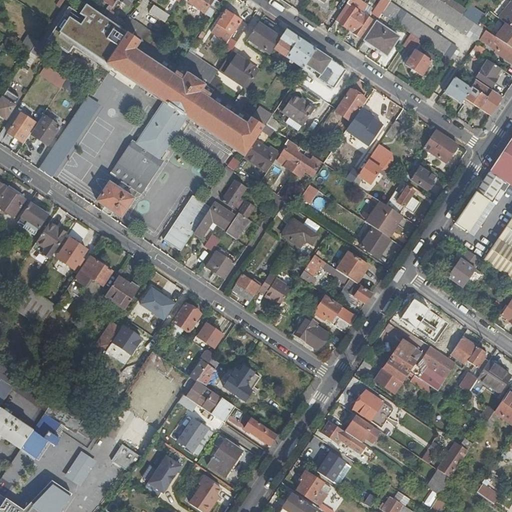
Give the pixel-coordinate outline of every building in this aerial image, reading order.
[(117,9),(122,2),(119,0),(116,0),(113,7),(117,9)] [(204,14),(213,0),(190,0),(189,3),(204,14)] [(211,18),(221,3),(215,0),(213,0),(204,14),(211,18)] [(381,15),(389,3),(384,0),(383,0),(373,15),(379,19),(381,15)] [(412,0),(427,9),(432,0),(412,0)] [(441,1),(438,0),(432,0),(427,9),(477,43),(479,40),(485,31),(478,26),(463,16),(441,1)] [(446,0),(441,0),(441,1),(463,16),(466,10),(451,0),(449,0),(448,1),(446,0)] [(348,1),(335,22),(338,24),(351,6),(351,7),(353,4),(348,1)] [(418,22),(389,3),(381,15),(410,34),(418,22)] [(113,7),(109,4),(104,12),(107,15),(110,10),(113,7)] [(166,22),(170,15),(154,5),(150,11),(166,22)] [(106,63),(108,65),(124,75),(163,102),(136,142),(135,144),(158,159),(158,158),(186,117),(234,150),(244,156),(245,154),(254,141),(264,126),(252,118),(246,125),(208,98),(214,91),(207,86),(178,67),(149,47),(121,28),(111,22),(107,19),(87,6),(80,16),(86,19),(81,27),(64,15),(55,29),(106,63)] [(347,29),(350,31),(364,9),(361,7),(360,7),(358,11),(351,7),(351,6),(338,24),(346,29),(347,29)] [(511,6),(501,20),(504,23),(511,29),(511,6)] [(364,9),(350,31),(353,33),(352,33),(360,38),(372,20),(365,15),(367,11),(364,9)] [(105,17),(107,19),(111,22),(116,14),(110,10),(107,15),(105,17)] [(248,25),(226,11),(212,30),(228,41),(226,43),(228,44),(231,40),(236,43),(248,25)] [(121,28),(149,47),(156,35),(129,17),(121,28)] [(457,48),(418,22),(410,34),(426,45),(449,60),(455,50),(457,48)] [(376,23),(364,41),(387,56),(398,38),(376,23)] [(478,26),(485,31),(488,33),(491,30),(480,23),(478,26)] [(511,29),(504,23),(494,37),(511,48),(511,29)] [(267,59),(274,50),(281,39),(258,24),(245,44),(267,59)] [(274,50),(302,69),(305,65),(315,50),(286,31),(281,39),(274,50)] [(485,31),(479,40),(488,46),(488,45),(511,61),(511,48),(494,37),(488,33),(485,31)] [(410,34),(403,46),(413,53),(405,66),(422,77),(431,62),(430,61),(433,57),(427,53),(424,57),(420,54),(426,45),(410,34)] [(45,46),(38,41),(31,52),(37,56),(45,46)] [(476,44),(472,51),(481,56),(485,50),(476,44)] [(333,89),(345,70),(315,50),(305,65),(320,74),(317,79),(333,89)] [(452,61),(458,52),(455,50),(449,60),(452,61)] [(218,71),(189,52),(184,59),(179,66),(178,67),(207,86),(218,71)] [(247,89),(256,76),(250,72),(251,72),(243,67),(243,68),(234,62),(235,61),(229,57),(220,71),(247,89)] [(500,69),(487,60),(484,64),(476,77),(491,88),(496,80),(494,78),(500,69)] [(70,71),(73,66),(68,63),(65,68),(70,71)] [(470,89),(454,78),(445,91),(462,102),(463,100),(464,99),(470,89)] [(98,79),(65,130),(71,134),(73,135),(85,118),(107,85),(98,79)] [(487,98),(492,91),(483,85),(478,92),(487,98)] [(473,105),(480,109),(487,98),(478,92),(471,87),(470,89),(464,99),(473,105)] [(350,121),(365,100),(350,90),(335,112),(350,121)] [(444,93),(463,106),(464,104),(462,102),(445,91),(444,93)] [(490,116),(503,99),(492,91),(487,98),(480,109),(490,116)] [(314,107),(305,101),(303,104),(299,101),(292,96),(281,111),(302,125),(314,107)] [(5,120),(14,106),(11,103),(11,102),(10,101),(9,102),(2,97),(0,100),(0,116),(5,120)] [(242,97),(236,106),(244,113),(247,100),(242,97)] [(463,100),(472,107),(473,105),(464,99),(463,100)] [(370,107),(364,103),(356,115),(368,123),(367,125),(371,128),(372,126),(379,131),(389,116),(372,105),(370,107)] [(259,107),(252,118),(264,126),(271,116),(259,107)] [(8,133),(24,144),(30,135),(28,133),(36,122),(21,112),(8,133)] [(60,127),(42,116),(30,134),(48,146),(60,127)] [(401,122),(396,119),(387,131),(393,135),(401,122)] [(65,130),(38,169),(44,174),(71,134),(65,130)] [(445,162),(457,145),(435,130),(423,148),(445,162)] [(511,137),(490,171),(510,185),(511,186),(511,137)] [(109,174),(120,182),(129,187),(140,194),(163,161),(158,158),(158,159),(135,144),(136,142),(132,140),(109,174)] [(258,163),(257,165),(267,171),(278,154),(268,147),(266,150),(254,141),(245,154),(258,163)] [(391,154),(378,145),(354,180),(360,184),(363,179),(370,184),(380,169),(386,168),(392,160),(391,154)] [(284,167),(291,172),(302,156),(286,146),(280,156),(281,157),(280,158),(286,163),(284,167)] [(245,154),(244,156),(257,165),(258,163),(245,154)] [(302,156),(291,172),(299,177),(302,173),(310,178),(311,176),(311,177),(321,162),(312,156),(309,161),(302,156)] [(432,181),(435,177),(418,166),(409,179),(427,191),(433,182),(432,181)] [(204,201),(211,206),(212,203),(216,198),(233,172),(226,167),(204,201)] [(510,185),(490,171),(473,196),(454,224),(468,233),(498,187),(505,192),(510,185)] [(234,180),(220,201),(237,213),(246,218),(254,207),(239,197),(245,188),(234,180)] [(102,210),(102,212),(108,216),(110,216),(113,212),(120,217),(133,199),(125,193),(129,187),(120,182),(117,188),(109,182),(96,201),(104,207),(102,210)] [(309,185),(300,198),(308,204),(317,190),(309,185)] [(385,205),(397,213),(402,206),(404,207),(414,192),(407,187),(402,194),(399,192),(394,198),(398,201),(396,202),(390,198),(385,205)] [(25,200),(6,188),(0,197),(0,209),(13,218),(25,200)] [(162,240),(180,252),(192,234),(210,208),(192,196),(162,240)] [(387,237),(402,216),(397,213),(385,205),(380,202),(366,223),(373,228),(387,237)] [(47,215),(29,203),(21,216),(27,220),(22,228),(33,236),(47,215)] [(210,208),(192,234),(200,240),(208,228),(213,231),(217,226),(225,231),(234,218),(212,203),(211,206),(210,208)] [(234,218),(225,231),(225,233),(235,239),(248,220),(246,218),(237,213),(234,218)] [(511,218),(483,261),(511,280),(511,218)] [(299,247),(305,240),(310,231),(293,220),(282,235),(299,247)] [(361,228),(369,233),(373,228),(366,223),(365,222),(361,228)] [(50,259),(67,233),(59,228),(57,230),(49,224),(32,248),(50,259)] [(0,236),(5,240),(11,229),(6,226),(0,235),(0,236)] [(377,258),(390,239),(387,237),(373,228),(369,233),(360,247),(377,258)] [(310,231),(305,240),(312,244),(317,236),(310,231)] [(204,247),(212,252),(219,240),(211,235),(204,247)] [(73,269),(86,250),(68,238),(56,256),(56,258),(73,269)] [(219,247),(216,252),(234,263),(237,259),(219,247)] [(481,260),(466,250),(447,277),(462,288),(468,280),(476,285),(483,275),(475,269),(481,260)] [(234,263),(216,252),(205,267),(224,279),(234,263)] [(349,279),(356,283),(368,266),(348,252),(336,270),(349,279)] [(112,272),(89,256),(79,272),(91,280),(102,287),(112,272)] [(320,264),(347,283),(349,279),(336,270),(318,258),(316,260),(312,257),(303,271),(309,275),(305,280),(311,285),(314,281),(312,276),(320,264)] [(299,277),(305,280),(309,275),(303,271),(299,277)] [(91,280),(79,272),(69,287),(81,295),(91,280)] [(269,273),(257,291),(265,296),(263,296),(278,306),(282,300),(291,287),(269,273)] [(249,301),(261,284),(253,279),(251,282),(241,275),(232,289),(249,301)] [(129,285),(117,277),(104,296),(124,310),(138,289),(130,284),(129,285)] [(364,304),(371,293),(356,283),(349,279),(347,283),(342,289),(344,291),(340,297),(350,304),(354,298),(364,304)] [(42,327),(56,305),(31,288),(21,302),(16,310),(42,327)] [(0,307),(11,315),(20,303),(0,289),(0,307)] [(333,326),(344,333),(356,316),(343,307),(342,308),(325,297),(314,313),(316,314),(315,315),(322,319),(323,317),(332,323),(337,317),(339,318),(333,326)] [(429,310),(413,299),(400,320),(418,330),(423,323),(421,322),(429,310)] [(511,299),(501,315),(511,322),(511,299)] [(188,333),(200,315),(185,304),(172,322),(188,333)] [(314,327),(317,323),(307,316),(294,335),(315,349),(325,335),(314,327)] [(102,353),(119,329),(111,324),(94,348),(102,353)] [(214,348),(223,335),(206,324),(196,339),(198,341),(200,338),(214,348)] [(462,338),(467,329),(461,324),(445,349),(439,345),(435,351),(448,359),(451,354),(462,338)] [(130,356),(141,340),(123,327),(112,343),(130,356)] [(467,361),(476,347),(462,338),(451,354),(465,364),(467,361)] [(402,341),(390,359),(408,372),(414,363),(420,353),(402,341)] [(427,385),(437,391),(455,364),(448,359),(435,351),(431,347),(423,359),(427,365),(422,372),(418,378),(427,385)] [(476,379),(488,361),(484,358),(485,356),(483,355),(485,353),(476,347),(467,361),(475,365),(469,373),(469,372),(459,387),(468,392),(476,379)] [(211,359),(214,355),(207,351),(189,378),(195,382),(196,381),(211,359)] [(12,372),(18,376),(29,360),(22,355),(19,360),(21,360),(12,372)] [(218,363),(211,359),(196,381),(204,387),(215,371),(213,369),(218,363)] [(408,372),(390,359),(376,381),(394,393),(406,375),(408,372)] [(503,369),(490,359),(488,361),(476,379),(498,393),(509,376),(502,371),(503,369)] [(418,378),(422,372),(414,363),(408,372),(414,376),(418,378)] [(19,378),(20,377),(18,376),(12,372),(11,373),(2,367),(3,366),(0,364),(0,376),(6,380),(8,378),(13,382),(11,384),(14,385),(19,378)] [(244,402),(260,378),(246,369),(242,374),(235,369),(223,387),(244,402)] [(427,385),(418,378),(414,376),(412,379),(410,382),(427,394),(429,392),(427,385)] [(45,412),(53,400),(41,391),(19,378),(14,385),(11,389),(45,412)] [(204,387),(196,381),(195,382),(187,394),(185,397),(222,421),(232,406),(204,387)] [(57,393),(61,387),(56,383),(52,390),(57,393)] [(365,391),(350,412),(356,416),(368,424),(382,402),(365,391)] [(511,395),(507,392),(494,411),(499,415),(511,423),(511,395)] [(77,432),(84,420),(66,408),(53,400),(45,412),(20,449),(35,460),(42,449),(38,446),(42,441),(46,443),(53,448),(58,441),(51,437),(43,431),(45,428),(47,429),(49,425),(48,424),(51,419),(59,425),(75,435),(77,432)] [(485,424),(494,411),(487,407),(481,415),(475,411),(472,415),(485,424)] [(0,436),(19,449),(31,431),(0,409),(0,436)] [(499,415),(494,411),(485,424),(485,425),(490,429),(499,415)] [(269,446),(276,435),(243,414),(239,420),(246,425),(244,429),(269,446)] [(348,428),(364,438),(372,426),(368,424),(356,416),(348,428)] [(51,437),(59,425),(51,419),(48,424),(49,425),(47,429),(45,428),(43,431),(51,437)] [(208,430),(191,419),(177,442),(193,452),(208,430)] [(88,440),(96,428),(84,420),(77,432),(88,440)] [(358,453),(361,449),(364,445),(361,443),(345,432),(328,421),(320,433),(336,444),(338,440),(343,443),(358,453)] [(345,432),(361,443),(364,438),(348,428),(345,432)] [(467,451),(472,444),(464,439),(460,446),(467,451)] [(236,448),(224,440),(207,465),(224,477),(241,452),(236,448)] [(369,455),(372,450),(364,445),(361,449),(369,455)] [(141,458),(123,446),(112,462),(114,463),(124,470),(130,474),(141,458)] [(442,473),(449,478),(451,476),(460,462),(459,461),(466,451),(459,447),(442,473)] [(434,455),(427,450),(421,459),(428,464),(434,455)] [(330,453),(317,473),(332,482),(345,462),(330,453)] [(143,490),(157,499),(161,493),(162,494),(180,467),(165,457),(143,490)] [(77,462),(61,486),(73,493),(88,470),(77,462)] [(426,486),(438,495),(449,478),(442,473),(437,470),(426,486)] [(296,492),(311,503),(324,484),(305,472),(300,480),(302,482),(296,492)] [(200,511),(203,511),(220,488),(203,476),(190,494),(193,497),(189,504),(200,511)] [(477,493),(494,504),(498,499),(481,487),(477,493)] [(46,491),(65,504),(66,503),(47,490),(46,491)] [(59,511),(65,504),(46,491),(34,509),(31,511),(59,511)] [(313,511),(315,510),(291,494),(279,511),(313,511)] [(370,507),(375,499),(371,496),(365,504),(370,507)] [(412,511),(389,496),(384,504),(382,503),(378,508),(384,511),(412,511)] [(105,510),(107,511),(115,511),(119,506),(111,501),(105,510)] [(433,511),(438,506),(433,503),(430,507),(427,511),(426,511),(433,511)]
